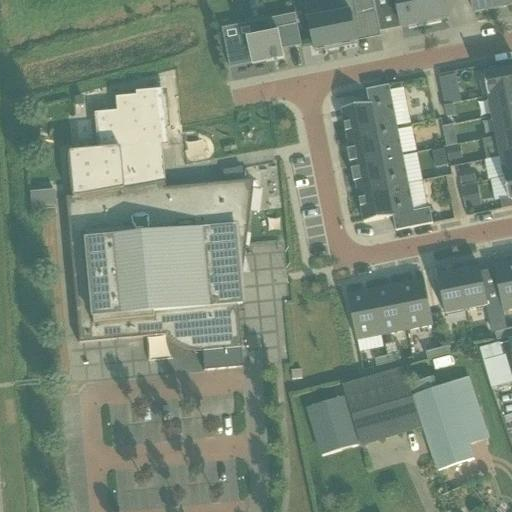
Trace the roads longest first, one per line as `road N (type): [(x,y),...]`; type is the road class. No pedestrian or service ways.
road 1 (residential): [(308,89),(337,264),(511,229)]
road 2 (track): [(30,511),(0,221)]
road 3 (residential): [(511,46),(308,89)]
